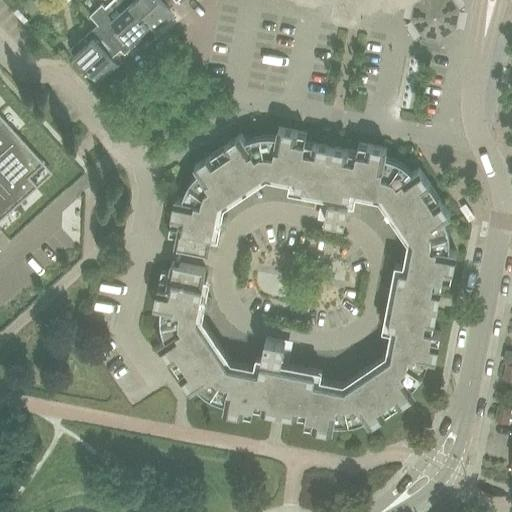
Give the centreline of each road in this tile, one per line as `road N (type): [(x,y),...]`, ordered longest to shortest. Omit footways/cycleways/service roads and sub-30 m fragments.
road 1 (residential): [(227,266),(236,236),(252,218),(275,211),(355,229),(377,261),(367,315),(357,330),(336,338),(249,323),(231,307),(224,284)]
road 2 (residential): [(479,142),(233,96),(230,113),(144,173)]
road 3 (tertiary): [(431,471),(465,407),(503,202)]
road 4 (residential): [(144,173),(59,73),(24,72),(0,46)]
road 5 (tertiary): [(479,142),(475,82),(490,0)]
road 6 (residential): [(146,250),(126,321),(157,377)]
